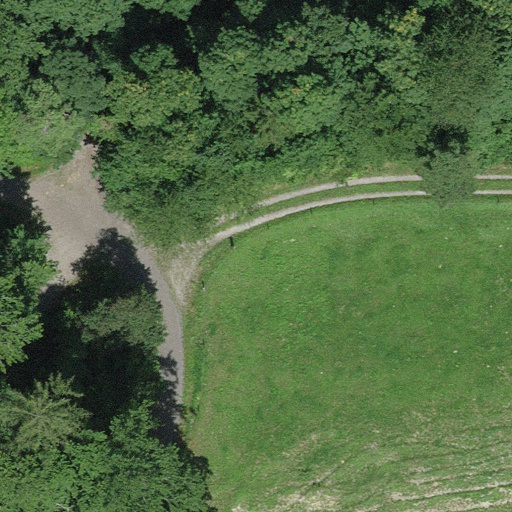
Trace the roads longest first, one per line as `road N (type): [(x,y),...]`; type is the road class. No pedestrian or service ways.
road 1 (track): [(0,194),(42,200),(124,243),(163,332),(134,490),(111,511)]
road 2 (track): [(124,243),(174,242),(329,192),(511,187)]
road 3 (track): [(34,0),(101,163),(124,243)]
road 4 (track): [(0,343),(124,243)]
